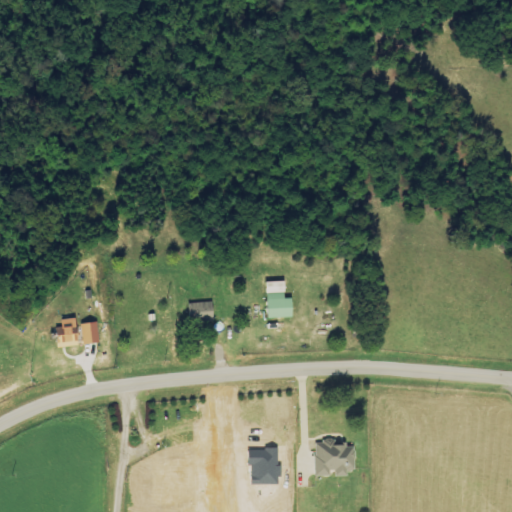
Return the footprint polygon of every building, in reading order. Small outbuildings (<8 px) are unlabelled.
[(293,318),(292,299),(285,299),(285,282),(266,282),(268,318),(293,318)] [(212,319),(210,302),(188,304),(190,321),(212,319)] [(56,329),(58,348),(76,346),(74,328),(76,328),(75,319),(61,320),(62,329),(56,329)] [(83,346),(100,343),(96,322),(80,325),(83,346)] [(356,473),(353,441),(314,444),(316,477),(333,475),(333,474),(356,473)]
